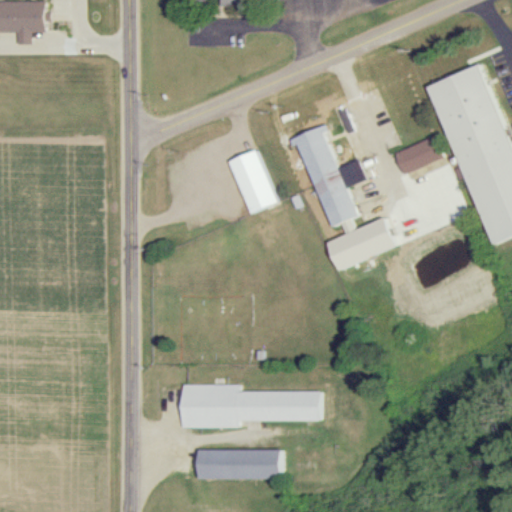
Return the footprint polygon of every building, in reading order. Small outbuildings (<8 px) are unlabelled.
[(47,0),(0,0),(0,31),(19,31),(19,44),(32,44),(32,31),(47,31),(47,0)] [(433,83),(493,244),(511,236),(511,136),(485,64),(433,83)] [(399,248),(389,218),(355,230),(352,218),(360,216),(350,186),(369,179),(363,160),(339,168),(325,126),(298,135),(330,228),(343,223),(347,236),(330,242),(339,268),(399,248)] [(445,156),(436,135),(397,152),(406,173),(445,156)] [(258,149),(231,159),(251,212),(277,202),(258,149)] [(239,426),(239,419),(321,419),(321,390),(238,389),(238,383),(183,383),(183,426),(239,426)] [(200,449),(200,478),(283,478),(283,449),(200,449)]
